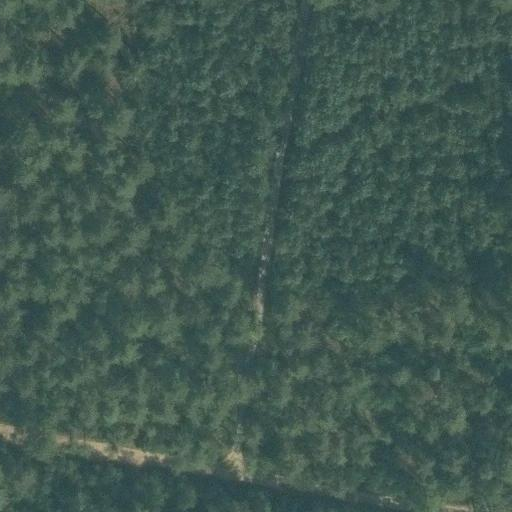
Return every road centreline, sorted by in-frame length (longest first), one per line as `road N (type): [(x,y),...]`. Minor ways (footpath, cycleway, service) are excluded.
road 1 (track): [(298,0),(229,473)]
road 2 (track): [(229,473),(0,429)]
road 3 (track): [(229,473),(433,511)]
